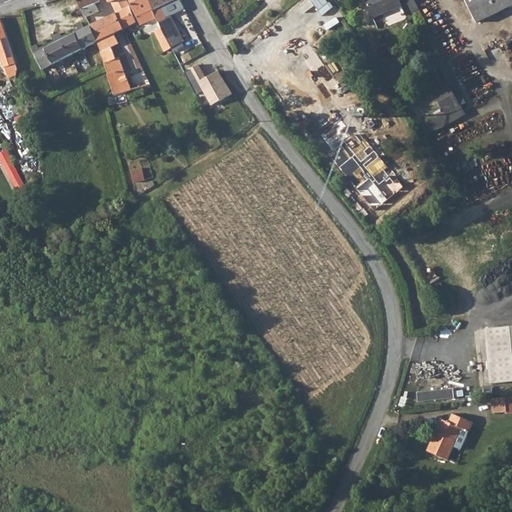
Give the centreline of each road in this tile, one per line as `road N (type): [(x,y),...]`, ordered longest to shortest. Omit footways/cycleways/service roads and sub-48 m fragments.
road 1 (unclassified): [(335,511),(391,373),(394,326),(384,283),(358,237),(265,125),(192,0)]
road 2 (unknown): [(511,283),(429,318),(394,346)]
